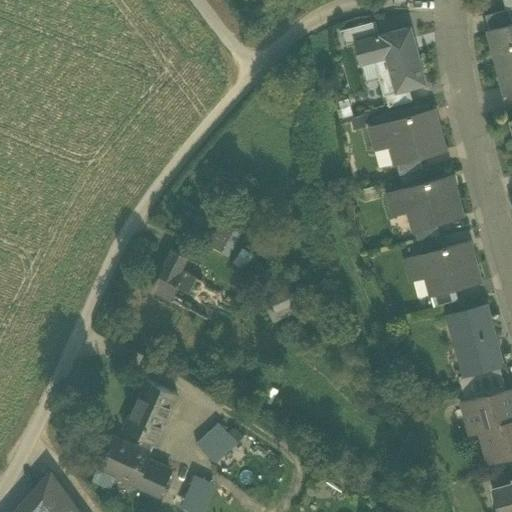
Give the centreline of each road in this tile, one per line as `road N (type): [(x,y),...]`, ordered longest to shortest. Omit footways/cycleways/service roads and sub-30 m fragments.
road 1 (unclassified): [(0,503),(128,236),(250,75)]
road 2 (residential): [(511,255),(462,100),(451,1)]
road 3 (unclassified): [(250,75),(281,41),(347,0),(451,1)]
